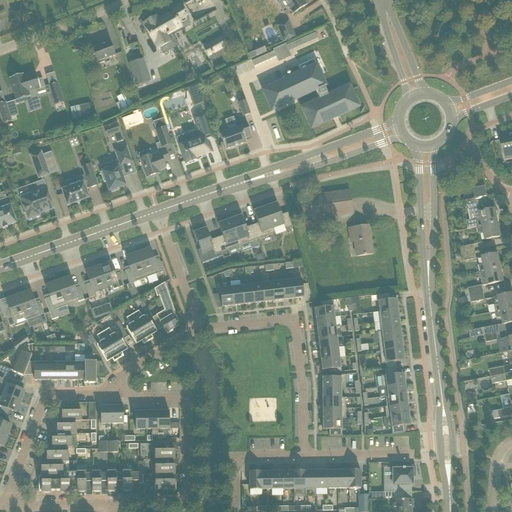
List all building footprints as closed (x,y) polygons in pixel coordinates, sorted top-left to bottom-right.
[(302,0),(274,0),(278,6),(284,2),(292,15),(306,5),(302,0)] [(190,24),(186,17),(187,17),(186,15),(185,15),(180,6),(171,11),(172,13),(158,20),(156,16),(143,23),(145,28),(152,41),(153,41),(157,48),(158,47),(162,55),(170,50),(162,37),(180,27),(181,29),(190,24)] [(433,37),(440,39),(444,27),(437,24),(433,37)] [(279,32),(283,42),(295,37),(290,27),(279,32)] [(226,46),(222,38),(203,48),(208,56),(226,46)] [(91,49),(96,62),(115,55),(110,42),(91,49)] [(248,48),(252,57),(267,52),(264,43),(248,48)] [(285,44),(279,47),(284,59),(290,56),(288,51),(286,45),(285,44)] [(75,45),(64,48),(72,78),(84,74),(75,45)] [(272,49),(278,62),(284,59),(279,47),(272,49)] [(267,92),(263,94),(270,108),(273,106),(275,110),(315,91),(319,100),(305,107),(306,110),(303,112),(309,126),(313,124),(314,128),(355,109),(353,105),(357,103),(350,90),(347,91),(345,88),(328,96),(324,87),(326,86),(313,60),(298,67),(300,72),(265,89),(267,92)] [(23,76),(33,111),(41,109),(35,91),(45,88),(42,79),(38,80),(35,73),(23,76)] [(147,73),(133,77),(136,86),(150,81),(147,73)] [(23,74),(9,79),(16,101),(25,99),(26,101),(24,102),(27,113),(33,111),(23,76),(23,74)] [(57,83),(48,86),(54,105),(63,102),(57,83)] [(196,85),(188,88),(194,105),(202,102),(196,85)] [(133,106),(127,93),(117,98),(123,111),(133,106)] [(250,114),(246,101),(238,103),(243,117),(250,114)] [(5,102),(0,103),(0,117),(2,124),(11,121),(5,102)] [(79,106),(70,108),(72,119),(81,117),(79,106)] [(53,123),(60,111),(52,107),(46,119),(53,123)] [(210,152),(207,143),(215,140),(205,113),(194,117),(201,138),(187,143),(185,135),(177,138),(180,146),(181,147),(180,147),(182,153),(183,153),(186,164),(196,160),(195,158),(210,152)] [(152,122),(161,148),(172,144),(163,118),(152,122)] [(251,137),(245,120),(234,124),(235,128),(219,134),(225,150),(246,143),(244,139),(251,137)] [(120,133),(113,135),(116,143),(122,141),(120,133)] [(511,133),(500,136),(505,159),(511,157),(511,133)] [(119,163),(116,163),(114,162),(109,163),(109,166),(110,169),(100,173),(100,172),(99,172),(103,183),(104,183),(105,182),(109,191),(111,191),(111,192),(116,190),(116,189),(125,186),(118,167),(131,162),(126,148),(115,152),(119,163)] [(140,160),(146,178),(148,178),(148,179),(153,177),(153,176),(155,175),(154,173),(166,169),(163,163),(169,161),(165,151),(159,153),(159,154),(153,157),(152,156),(140,160)] [(30,156),(38,178),(49,175),(43,160),(42,156),(40,152),(30,156)] [(98,185),(90,165),(81,168),(86,181),(61,190),(67,206),(75,203),(75,204),(80,202),(80,201),(88,199),(85,190),(89,188),(89,189),(98,185)] [(20,207),(23,214),(25,213),(27,220),(39,216),(38,213),(43,211),(44,212),(53,209),(46,189),(42,180),(16,190),(20,199),(22,206),(20,207)] [(472,189),(475,199),(487,196),(485,186),(472,189)] [(300,200),(302,218),(311,217),(312,220),(343,216),(352,214),(349,191),(308,196),(309,199),(300,200)] [(0,228),(2,228),(2,229),(7,228),(7,226),(16,223),(10,206),(8,207),(6,199),(0,201),(0,228)] [(468,229),(477,228),(477,227),(497,223),(495,210),(492,210),(490,201),(467,206),(470,221),(466,222),(468,229)] [(292,228),(288,213),(287,213),(281,215),(276,203),(275,203),(276,204),(272,205),(271,205),(265,207),(272,229),(273,229),(283,225),(284,226),(285,229),(284,229),(285,230),(292,228)] [(272,229),(265,207),(264,207),(264,208),(254,212),(254,211),(253,211),(257,224),(251,226),(256,240),(275,234),(273,229),(272,229)] [(256,240),(251,226),(245,228),(241,216),(240,216),(240,217),(236,218),(236,217),(230,220),(239,246),(256,240)] [(239,246),(230,220),(222,222),(223,223),(219,224),(218,224),(222,236),(216,238),(221,253),(239,246)] [(477,227),(477,228),(478,234),(484,233),(485,240),(500,237),(497,223),(477,227)] [(354,242),(356,257),(372,255),(368,226),(349,229),(351,243),(354,242)] [(221,253),(216,238),(210,241),(206,228),(205,228),(205,229),(194,233),(194,232),(193,233),(201,255),(202,255),(202,254),(213,250),(213,251),(214,254),(214,255),(221,253)] [(459,248),(461,255),(475,252),(474,245),(459,248)] [(163,272),(159,259),(153,261),(149,250),(138,254),(146,278),(163,272)] [(475,252),(461,255),(462,262),(477,259),(475,252)] [(146,278),(138,254),(126,258),(130,269),(124,271),(129,284),(146,278)] [(478,266),(480,272),(500,268),(497,255),(482,258),(484,265),(478,266)] [(124,286),(119,273),(113,275),(109,264),(98,268),(105,288),(116,284),(118,288),(124,286)] [(105,288),(98,268),(86,272),(90,284),(84,286),(89,299),(95,297),(93,292),(105,288)] [(500,268),(480,272),(482,286),(503,282),(500,268)] [(84,300),(79,287),(73,289),(69,278),(58,282),(65,302),(76,298),(78,302),(84,300)] [(304,298),(301,279),(300,279),(300,280),(291,281),(293,299),(303,298),(303,299),(304,298)] [(65,302),(58,282),(57,283),(56,281),(51,283),(51,285),(46,287),(50,298),(44,300),(52,320),(57,318),(55,311),(67,306),(65,302)] [(293,299),(291,281),(281,282),(283,300),(293,299)] [(283,300),(281,282),(270,283),(272,301),(283,300)] [(154,289),(157,297),(159,296),(164,311),(156,315),(156,316),(152,318),(159,330),(163,328),(166,335),(172,331),(171,330),(176,327),(174,324),(178,322),(164,283),(154,289)] [(272,301),(270,283),(260,285),(262,303),(272,301)] [(262,303),(260,285),(250,286),(252,304),(262,303)] [(252,304),(250,286),(240,287),(242,305),(252,304)] [(468,289),(469,296),(484,293),(482,286),(468,289)] [(242,305),(240,287),(230,288),(232,306),(242,305)] [(232,306),(230,288),(220,289),(219,289),(221,308),(222,308),(222,307),(232,306)] [(44,315),(39,301),(34,304),(30,292),(24,294),(24,293),(18,294),(19,296),(18,297),(25,316),(24,316),(26,321),(44,315)] [(484,293),(469,296),(471,303),(485,300),(484,293)] [(397,310),(396,300),(397,300),(397,299),(390,300),(389,294),(377,296),(378,303),(379,312),(397,310)] [(511,294),(493,298),(496,312),(511,308),(511,294)] [(25,316),(18,297),(6,301),(10,312),(4,314),(9,327),(15,325),(13,320),(24,316),(25,316)] [(334,318),(332,308),(333,308),(332,301),(320,302),(320,309),(314,309),(314,310),(315,310),(316,320),(334,318)] [(140,306),(144,314),(148,312),(143,304),(140,306)] [(100,307),(91,310),(94,319),(103,316),(100,307)] [(511,308),(496,312),(497,319),(502,318),(504,325),(511,322),(511,308)] [(398,320),(397,310),(379,312),(381,323),(398,320)] [(138,311),(132,315),(148,342),(153,339),(151,335),(156,332),(146,315),(142,318),(138,311)] [(148,342),(132,315),(126,319),(130,325),(126,327),(136,344),(141,341),(143,344),(148,342)] [(335,327),(334,318),(316,320),(317,330),(335,328),(335,327)] [(400,330),(398,320),(381,323),(382,332),(382,333),(400,330)] [(124,339),(123,339),(128,346),(132,344),(128,337),(127,337),(118,322),(115,324),(124,339)] [(483,328),(485,336),(499,333),(498,325),(483,328)] [(336,338),(335,332),(340,331),(340,327),(335,327),(335,328),(317,330),(318,340),(336,338)] [(109,329),(102,332),(118,359),(123,356),(121,353),(126,350),(116,333),(112,335),(109,329)] [(401,341),(400,330),(382,333),(382,332),(377,333),(378,343),(401,341)] [(84,345),(90,341),(84,331),(78,334),(84,345)] [(118,359),(102,332),(96,336),(100,342),(96,345),(106,362),(112,359),(114,362),(118,359)] [(499,333),(485,336),(486,343),(501,340),(499,333)] [(88,337),(92,345),(96,343),(91,335),(88,337)] [(337,348),(336,338),(318,340),(320,350),(337,348)] [(20,339),(12,344),(15,352),(24,345),(20,339)] [(402,351),(401,341),(378,343),(379,353),(402,351)] [(339,358),(337,348),(320,350),(321,360),(339,358)] [(402,351),(379,353),(381,364),(385,363),(386,369),(386,370),(396,369),(396,362),(404,361),(404,360),(403,360),(402,351)] [(12,372),(22,376),(24,373),(31,375),(31,363),(28,363),(30,356),(27,355),(27,353),(23,353),(20,352),(18,357),(17,357),(15,362),(16,363),(12,372)] [(340,368),(339,358),(321,360),(322,370),(321,370),(321,371),(328,370),(328,374),(341,372),(341,368),(340,368)] [(34,380),(44,380),(44,362),(34,362),(34,380)] [(44,380),(54,380),(54,362),(44,362),(44,380)] [(54,380),(64,380),(64,362),(54,362),(54,380)] [(64,380),(74,380),(74,362),(64,362),(64,380)] [(74,380),(84,380),(85,362),(84,362),(74,362),(74,380)] [(95,362),(85,362),(84,380),(84,383),(95,383),(95,374),(98,374),(99,374),(100,374),(101,374),(102,374),(103,374),(103,373),(104,372),(104,371),(104,370),(104,369),(100,362),(95,362)] [(0,373),(8,377),(11,370),(0,365),(0,373)] [(489,370),(491,377),(505,374),(503,367),(489,370)] [(404,385),(403,375),(404,375),(404,374),(397,375),(396,369),(386,370),(386,369),(384,370),(385,376),(380,377),(382,388),(384,388),(387,387),(386,387),(404,385)] [(511,386),(508,388),(509,395),(511,394),(511,372),(505,374),(491,377),(492,384),(511,380),(511,386)] [(345,389),(345,375),(333,377),(333,378),(321,378),(321,379),(322,379),(322,389),(340,388),(340,389),(345,389)] [(0,395),(20,402),(24,392),(2,384),(0,389),(0,395)] [(406,395),(404,385),(386,387),(387,387),(384,388),(385,397),(406,395)] [(340,399),(340,389),(340,388),(322,389),(322,399),(340,399)] [(16,413),(20,402),(0,395),(0,414),(8,418),(11,411),(16,413)] [(407,405),(406,395),(385,397),(387,407),(389,407),(407,405)] [(345,409),(345,399),(340,399),(322,399),(323,409),(345,409)] [(408,415),(407,405),(389,407),(387,407),(384,407),(385,418),(390,418),(390,417),(408,415)] [(112,424),(111,407),(100,407),(100,424),(112,424)] [(123,417),(123,407),(111,407),(112,424),(123,424),(123,423),(123,417)] [(61,412),(61,421),(74,421),(74,422),(81,421),(81,412),(79,412),(79,408),(63,408),(63,412),(61,412)] [(510,416),(511,415),(511,410),(511,408),(491,412),(493,419),(500,418),(500,420),(510,418),(510,416)] [(346,420),(345,409),(323,409),(323,419),(341,419),(341,420),(346,420)] [(147,430),(146,412),(135,413),(135,430),(147,430)] [(158,430),(157,412),(146,412),(147,430),(158,430)] [(169,429),(169,412),(157,412),(158,430),(169,429)] [(404,433),(403,427),(410,426),(410,425),(409,425),(408,415),(390,417),(390,418),(391,427),(392,435),(404,433)] [(341,429),(341,420),(341,419),(323,419),(323,429),(322,429),(322,430),(329,430),(329,437),(342,436),(341,429)] [(56,425),(56,435),(69,434),(69,435),(76,435),(76,425),(74,425),(74,422),(74,421),(61,421),(61,422),(58,422),(58,425),(56,425)] [(0,434),(7,437),(11,426),(0,422),(0,434)] [(51,448),(53,448),(68,448),(71,448),(71,438),(69,438),(69,435),(69,434),(56,435),(53,435),(53,439),(51,439),(51,448)] [(118,442),(107,442),(107,453),(118,453),(118,442)] [(154,451),(154,460),(168,460),(174,460),(174,451),(168,451),(168,444),(156,444),(156,451),(154,451)] [(46,463),(48,463),(63,462),(68,462),(68,448),(53,448),(53,453),(46,453),(46,463)] [(154,475),(157,475),(168,475),(174,475),(174,466),(168,466),(168,460),(154,460),(151,460),(151,467),(154,467),(154,475)] [(38,492),(76,491),(77,491),(76,473),(76,472),(76,462),(72,462),(72,473),(63,473),(63,477),(43,477),(43,482),(38,482),(38,492)] [(41,477),(43,477),(63,477),(63,473),(63,462),(48,463),(48,467),(41,467),(41,477)] [(386,478),(386,492),(392,492),(401,492),(401,486),(412,486),(412,477),(415,477),(414,467),(406,467),(406,469),(404,469),(402,469),(392,470),(392,478),(386,478)] [(122,471),(122,474),(122,485),(122,491),(131,491),(131,485),(138,485),(138,484),(138,475),(138,473),(131,474),(131,471),(122,471)] [(349,489),(349,471),(348,471),(348,472),(338,472),(338,489),(348,489),(349,489)] [(360,489),(360,471),(349,471),(349,489),(360,489)] [(77,491),(76,491),(76,492),(86,492),(86,486),(92,486),(92,474),(91,474),(85,474),(85,472),(76,472),(76,473),(77,491)] [(91,472),(91,474),(92,474),(92,486),(92,492),(101,492),(101,486),(107,485),(107,474),(101,474),(101,472),(91,472)] [(107,472),(107,474),(107,485),(107,492),(116,491),(116,485),(122,485),(122,474),(116,474),(116,472),(107,472)] [(261,490),(261,473),(261,472),(249,472),(249,490),(261,490)] [(283,490),(283,472),(272,473),(272,490),(283,490)] [(294,490),(294,472),(283,472),(283,490),(294,490)] [(305,489),(305,472),(294,472),(294,490),(305,489)] [(316,489),(316,472),(305,472),(305,489),(316,489)] [(327,489),(327,472),(316,472),(316,489),(327,489)] [(338,489),(338,472),(327,472),(327,489),(338,489)] [(272,490),(272,473),(261,473),(261,490),(272,490)] [(157,475),(157,481),(155,481),(155,491),(175,490),(174,481),(168,481),(168,475),(157,475)] [(358,496),(358,511),(368,511),(368,495),(358,496)] [(413,500),(393,500),(392,511),(411,511),(412,508),(413,508),(413,500)]
